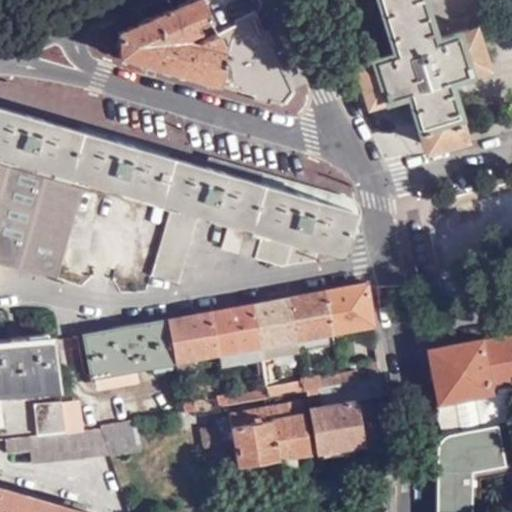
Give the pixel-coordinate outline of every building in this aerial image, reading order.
[(117,57),(217,86),(225,55),(219,41),(198,50),(188,45),(190,33),(195,31),(193,26),(209,18),(200,0),(186,0),(116,32),(117,57)] [(511,0),(335,0),(340,17),(379,6),(398,70),(387,74),(376,77),(391,126),(412,118),(421,142),(431,146),(454,139),(459,130),(456,115),(454,107),(498,92),(481,39),(438,56),(436,48),(421,0),(511,0)] [(225,55),(217,86),(281,104),(291,88),(253,7),(231,18),(237,31),(232,34),(225,55)] [(371,126),(391,126),(376,77),(357,85),(371,126)] [(221,248),(280,265),(313,259),(317,245),(334,250),(345,242),(355,214),(348,203),(348,201),(314,192),(313,196),(286,188),(287,184),(237,170),(236,173),(207,165),(208,162),(133,141),(132,145),(26,115),(26,112),(0,104),(0,155),(44,168),(46,162),(83,173),(81,180),(85,181),(139,196),(142,188),(173,197),(150,275),(177,283),(198,211),(229,220),(221,248)] [(0,262),(55,279),(85,181),(81,180),(83,173),(46,162),(44,168),(0,155),(0,262)] [(365,281),(322,289),(330,333),(372,325),(365,281)] [(330,333),(322,289),(287,296),(295,339),(330,333)] [(250,303),(257,346),(295,339),(287,296),(250,303)] [(211,311),(218,353),(251,348),(257,346),(250,303),(211,311)] [(166,320),(174,362),(218,353),(211,311),(166,320)] [(166,320),(82,334),(91,378),(174,362),(166,320)] [(490,386),(511,381),(511,333),(480,340),(480,337),(426,347),(436,402),(491,392),(490,386)] [(0,394),(59,388),(51,338),(0,342),(0,394)] [(380,379),(377,362),(369,363),(372,379),(380,379)] [(355,373),(339,376),(340,385),(356,382),(355,373)] [(340,385),(339,376),(304,382),(305,391),(318,389),(340,385)] [(356,382),(340,385),(318,389),(320,400),(322,407),(313,409),(320,451),(367,444),(359,402),(383,397),(380,379),(372,379),(356,382)] [(511,381),(490,386),(491,392),(511,387),(511,381)] [(305,391),(304,382),(266,389),(267,398),(305,391)] [(266,389),(226,396),(228,405),(240,403),(267,398),(266,389)] [(318,389),(305,391),(307,402),(320,400),(318,389)] [(228,405),(226,396),(218,397),(219,406),(228,405)] [(240,464),(312,453),(302,399),(290,401),(290,403),(231,413),(240,464)] [(34,404),(38,436),(66,433),(61,401),(34,404)] [(191,404),(182,404),(183,413),(192,411),(191,404)] [(110,455),(110,456),(142,452),(135,421),(100,427),(101,429),(110,455)] [(478,477),(511,471),(511,465),(511,463),(504,421),(496,423),(503,464),(470,469),(470,481),(471,481),(478,480),(478,477)] [(435,450),(435,488),(470,481),(470,469),(503,464),(496,423),(449,432),(444,433),(441,435),(438,438),(436,443),(435,450)] [(202,429),(207,451),(226,447),(222,424),(202,429)] [(31,463),(110,455),(101,429),(66,433),(38,436),(3,440),(5,452),(29,451),(31,463)] [(469,511),(478,511),(478,480),(471,481),(470,481),(469,511)] [(435,488),(434,511),(469,511),(470,481),(435,488)] [(87,511),(85,511),(85,506),(73,502),(71,508),(0,487),(0,511),(87,511)]
